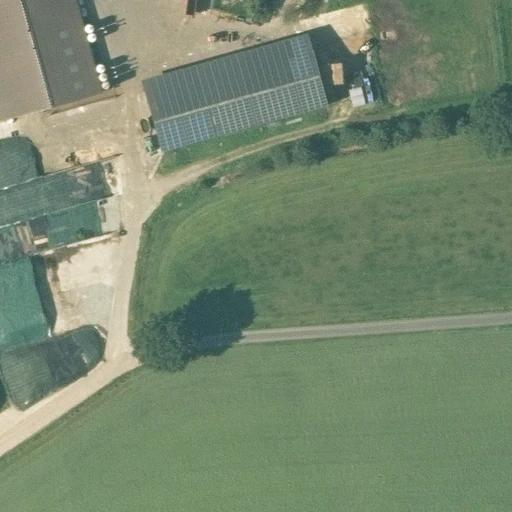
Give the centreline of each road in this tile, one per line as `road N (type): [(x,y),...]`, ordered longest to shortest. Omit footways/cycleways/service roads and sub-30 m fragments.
road 1 (track): [(511,317),(237,336),(103,368)]
road 2 (track): [(132,201),(230,153),(511,95)]
road 3 (track): [(103,368),(0,441)]
